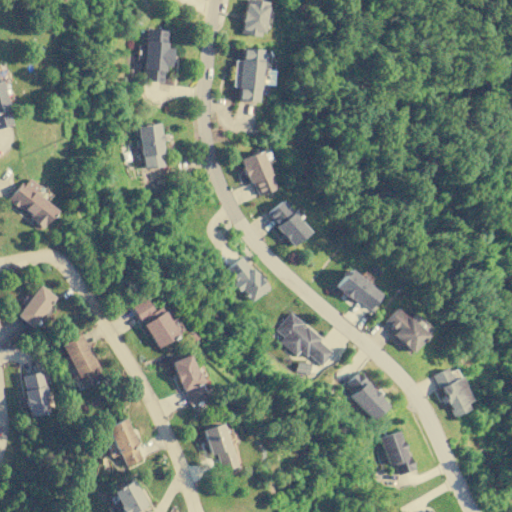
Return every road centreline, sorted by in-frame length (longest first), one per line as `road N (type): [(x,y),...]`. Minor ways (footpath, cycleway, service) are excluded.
road 1 (residential): [(217,0),(204,109),(217,185),(279,271),(399,376),(471,511)]
road 2 (residential): [(0,266),(60,263),(132,368),(191,511)]
